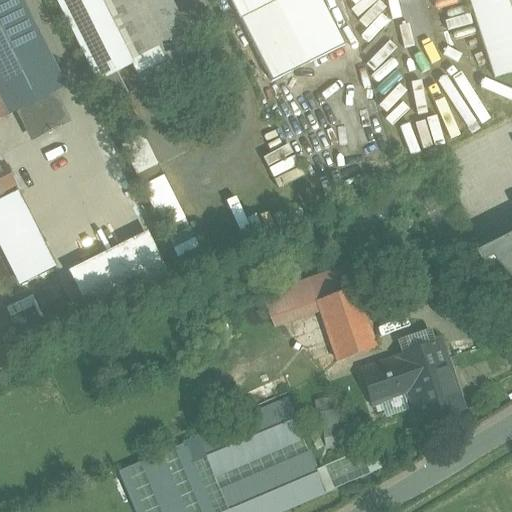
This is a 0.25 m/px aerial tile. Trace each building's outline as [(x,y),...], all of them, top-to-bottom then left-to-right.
[(0,0),(0,100),(7,115),(66,86),(23,0),(0,0)] [(56,0),(98,83),(134,65),(101,0),(56,0)] [(197,55),(169,0),(101,0),(134,65),(143,83),(197,55)] [(230,0),(272,83),(345,46),(322,0),(230,0)] [(511,0),(469,0),(495,79),(511,73),(511,0)] [(46,121),(34,123),(36,135),(70,130),(67,107),(44,110),(46,121)] [(146,136),(125,146),(139,176),(160,166),(146,136)] [(3,163),(0,164),(0,196),(16,189),(3,163)] [(163,231),(188,221),(171,175),(146,185),(163,231)] [(197,231),(175,238),(183,267),(206,260),(197,231)] [(156,234),(74,269),(96,320),(177,285),(156,234)] [(494,295),(439,287),(435,313),(491,321),(494,295)] [(356,289),(319,302),(339,362),(376,349),(356,289)] [(441,344),(400,357),(401,359),(411,391),(422,422),(462,408),(441,344)] [(401,359),(362,371),(373,404),(411,391),(401,359)] [(290,402),(125,471),(141,511),(285,511),(328,494),(290,402)] [(345,410),(321,414),(324,429),(348,425),(350,422),(348,412),(345,410)] [(356,466),(349,452),(335,458),(346,483),(383,467),(378,456),(356,466)]
